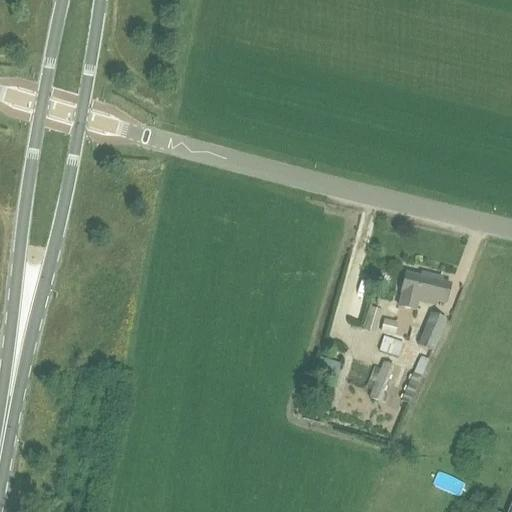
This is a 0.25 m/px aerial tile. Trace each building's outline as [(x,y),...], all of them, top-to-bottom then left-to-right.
[(419,276),(404,273),(400,293),(401,293),(398,307),(415,310),(417,301),(436,304),(436,302),(446,304),(450,282),(441,280),(442,276),(420,272),(419,276)] [(362,332),(374,335),(381,310),(370,307),(362,332)] [(430,313),(416,345),(433,352),(446,320),(430,313)] [(379,349),(399,356),(403,343),(382,337),(379,349)] [(401,400),(410,404),(428,357),(419,353),(401,400)] [(382,362),(379,370),(372,367),(364,388),(371,391),(368,398),(378,402),(392,366),(382,362)]
